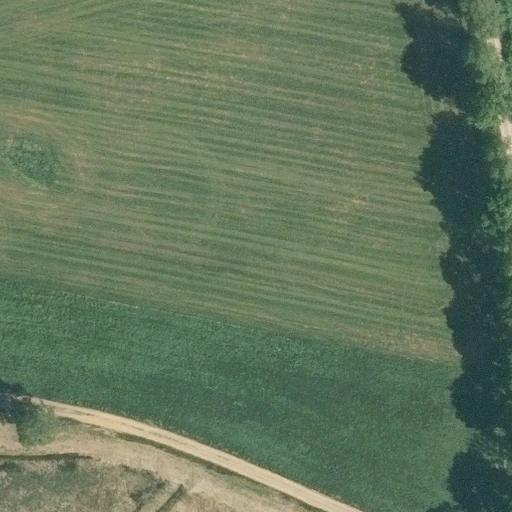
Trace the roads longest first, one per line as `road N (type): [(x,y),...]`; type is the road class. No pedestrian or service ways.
road 1 (track): [(353,511),(122,413),(0,394)]
road 2 (track): [(485,0),(511,150)]
